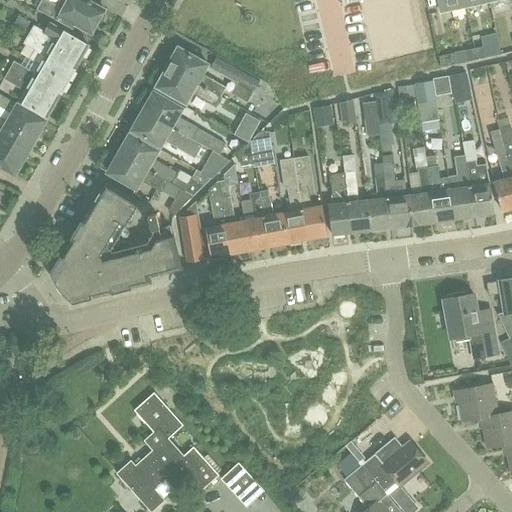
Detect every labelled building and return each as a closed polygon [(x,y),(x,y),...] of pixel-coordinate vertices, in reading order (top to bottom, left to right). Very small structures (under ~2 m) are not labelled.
[(103,11),(105,8),(89,0),(67,0),(63,9),(47,0),(41,0),(38,7),(73,27),(75,24),(91,33),(97,22),(99,23),(103,22),(106,15),(105,11),(103,11)] [(438,0),(441,12),(465,7),(463,0),(438,0)] [(88,44),(50,21),(44,31),(35,25),(30,34),(78,62),(88,44)] [(35,48),(30,58),(31,58),(68,79),(78,62),(30,34),(25,43),(35,48)] [(226,87),(219,83),(203,74),(208,63),(178,46),(168,66),(221,96),(226,87)] [(475,48),(477,59),(486,57),(483,46),(475,48)] [(477,59),(475,48),(467,49),(469,61),(477,59)] [(253,92),(259,80),(217,57),(211,68),(253,92)] [(9,69),(58,97),(68,79),(31,58),(30,58),(26,67),(14,60),(9,69)] [(192,92),(216,105),(221,96),(168,66),(156,86),(186,103),(192,92)] [(48,115),(58,97),(9,69),(4,78),(26,91),(21,99),(48,115)] [(450,75),(455,102),(472,99),(467,71),(450,75)] [(449,77),(433,79),(436,96),(451,94),(449,77)] [(433,79),(415,81),(418,100),(436,98),(433,79)] [(380,124),(398,121),(393,88),(376,93),(380,124)] [(154,91),(143,110),(192,139),(198,128),(178,116),(183,107),(154,91)] [(8,121),(35,137),(45,119),(0,93),(0,104),(14,112),(8,121)] [(353,100),(343,101),(339,102),(342,125),(356,123),(353,100)] [(379,118),(376,102),(363,103),(365,119),(379,118)] [(331,106),(314,108),(317,127),(334,124),(331,106)] [(196,157),(203,145),(192,139),(143,110),(132,129),(162,146),(165,140),(196,157)] [(0,129),(0,140),(25,154),(35,137),(8,121),(3,131),(0,129)] [(252,132),(238,124),(234,131),(248,139),(252,132)] [(507,152),(511,167),(511,128),(511,125),(500,128),(506,152),(507,152)] [(251,142),(253,153),(267,151),(267,150),(272,149),(269,131),(265,131),(264,128),(251,142)] [(188,192),(194,195),(212,178),(201,171),(197,169),(193,176),(179,169),(177,172),(174,170),(154,159),(159,150),(130,133),(119,153),(168,181),(171,183),(181,188),(185,190),(188,192)] [(213,150),(220,154),(226,144),(215,138),(209,148),(213,150)] [(0,164),(14,173),(25,154),(0,140),(0,164)] [(239,151),(241,162),(254,160),(253,153),(251,142),(251,141),(239,151)] [(213,150),(201,171),(212,178),(213,178),(231,160),(220,154),(213,150)] [(503,210),(511,207),(511,167),(507,152),(506,152),(498,154),(505,178),(495,181),(503,210)] [(168,181),(119,153),(108,172),(138,189),(142,181),(162,192),(168,181)] [(455,156),(457,174),(449,175),(455,218),(475,215),(467,160),(466,154),(455,156)] [(320,192),(314,193),(307,155),(293,157),(308,238),(328,235),(320,192)] [(436,156),(427,157),(428,166),(437,165),(436,156)] [(291,210),(282,212),(288,242),(308,238),(293,157),(279,160),(284,188),(286,188),(291,210)] [(486,163),(478,164),(477,159),(467,160),(475,215),(495,212),(491,182),(490,182),(486,163)] [(383,163),(373,164),(375,173),(384,171),(384,165),(383,165),(383,163)] [(395,179),(394,164),(383,165),(384,165),(384,171),(391,227),(411,225),(405,178),(395,179)] [(437,165),(428,166),(435,220),(455,218),(449,175),(440,177),(438,164),(437,165)] [(416,223),(435,220),(428,166),(418,167),(422,192),(412,193),(416,223)] [(358,200),(355,171),(345,172),(352,232),(371,230),(368,199),(358,200)] [(375,173),(378,198),(368,199),(371,230),(391,227),(384,171),(375,173)] [(330,174),(333,203),(329,204),(332,234),(352,232),(345,172),(330,174)] [(234,221),(230,197),(227,179),(217,181),(230,253),(249,249),(244,219),(234,221)] [(170,225),(160,228),(157,213),(148,215),(152,230),(153,229),(153,232),(148,242),(113,251),(111,249),(121,232),(126,232),(128,229),(125,227),(140,201),(106,181),(83,220),(82,220),(71,237),(72,238),(62,255),(61,254),(50,271),(57,285),(63,292),(73,303),(93,298),(93,297),(112,292),(112,293),(132,288),(132,287),(152,282),(150,276),(182,268),(174,235),(173,236),(170,225)] [(209,189),(211,203),(215,224),(206,226),(211,256),(213,256),(216,259),(223,258),(224,254),(230,253),(217,181),(209,189)] [(244,219),(250,249),(269,246),(259,191),(258,184),(251,185),(253,192),(249,193),(254,218),(244,219)] [(168,210),(168,211),(175,214),(194,195),(188,192),(185,190),(181,188),(168,210)] [(273,214),(268,190),(259,191),(269,246),(288,242),(282,212),(273,214)] [(204,258),(196,213),(191,214),(180,216),(189,261),(204,258)] [(511,337),(511,276),(499,279),(499,280),(487,281),(489,294),(502,292),(505,313),(499,314),(510,338),(511,337)] [(474,358),(499,354),(494,329),(481,331),(474,293),(444,298),(452,337),(470,334),(474,358)] [(456,390),(463,421),(480,418),(498,413),(492,383),(456,390)] [(184,424),(154,391),(134,410),(153,431),(144,440),(152,449),(135,464),(131,459),(116,472),(152,511),(165,499),(155,488),(173,472),(187,487),(195,480),(203,488),(219,474),(194,446),(184,455),(169,438),(184,424)] [(486,447),(505,444),(511,442),(511,410),(498,413),(480,418),(486,447)] [(364,461),(359,466),(373,482),(383,493),(395,482),(399,487),(427,464),(412,446),(405,452),(393,437),(364,461)] [(365,458),(351,441),(345,445),(359,462),(365,458)] [(243,500),(261,485),(238,459),(222,476),(243,500)] [(359,466),(344,479),(357,495),(356,495),(367,509),(363,511),(402,511),(386,492),(384,494),(383,493),(373,482),(359,466)] [(395,483),(386,490),(397,503),(406,496),(395,483)]
